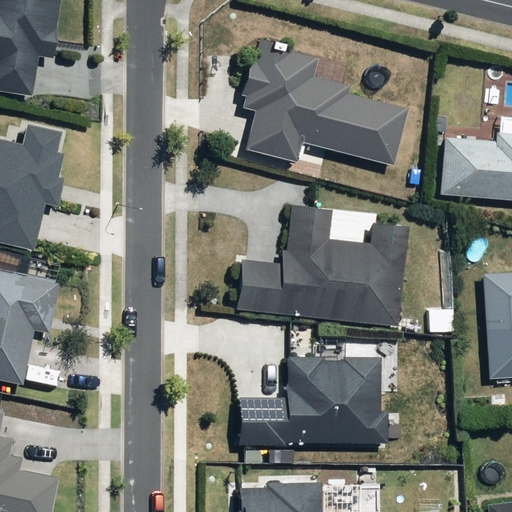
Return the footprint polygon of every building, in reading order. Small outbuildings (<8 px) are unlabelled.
[(0,0),(0,92),(26,96),(33,56),(46,58),(55,0),(36,0),(36,5),(29,0),(0,0)] [(250,111),(240,149),(291,162),(296,142),(388,166),(403,109),(342,93),(344,85),(308,76),(312,58),(287,52),(288,48),(255,39),(249,61),(244,60),(235,94),(240,95),(237,108),(250,111)] [(0,243),(28,250),(39,204),(52,207),(58,180),(52,178),(58,154),(51,153),(56,132),(22,124),(17,144),(0,140),(0,243)] [(440,137),(436,194),(511,200),(511,134),(491,133),(491,141),(440,137)] [(236,260),(231,309),(393,326),(403,226),(368,222),(366,243),(323,239),(326,209),(287,205),(282,250),(277,250),(276,264),(236,260)] [(0,380),(18,384),(29,330),(44,333),(55,281),(21,274),(21,276),(0,271),(0,380)] [(511,271),(478,273),(484,379),(511,376),(511,271)] [(451,307),(426,307),(425,331),(450,332),(451,307)] [(232,397),(231,444),(280,445),(280,442),(381,444),(382,411),(375,411),(376,357),(339,356),(339,361),(318,360),(318,356),(284,356),(283,385),(280,385),(280,398),(232,397)] [(0,511),(46,511),(53,478),(14,469),(16,456),(4,454),(7,438),(0,436),(0,511)] [(315,511),(315,482),(260,483),(260,487),(234,488),(233,511),(315,511)] [(511,511),(511,500),(483,504),(483,511),(511,511)]
